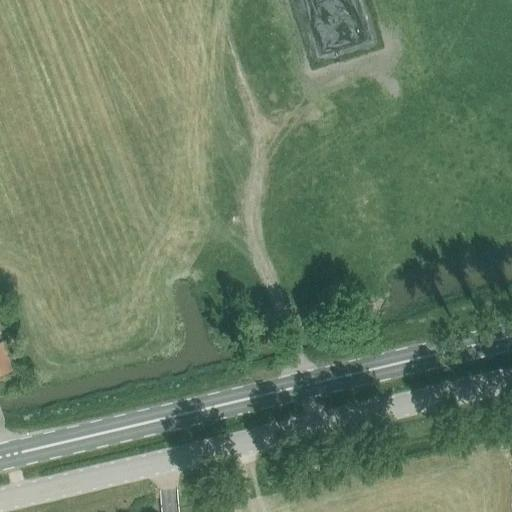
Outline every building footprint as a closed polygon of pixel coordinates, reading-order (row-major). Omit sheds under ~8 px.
[(229,29),(268,15),(263,1),(224,15),(229,29)] [(181,16),(185,30),(209,24),(206,10),(181,16)] [(331,116),(345,110),(340,98),(326,105),(331,116)] [(293,133),(267,140),(278,175),(303,168),(293,133)] [(297,281),(337,245),(325,231),(285,268),(297,281)] [(0,374),(12,371),(1,342),(0,337),(0,374)]
